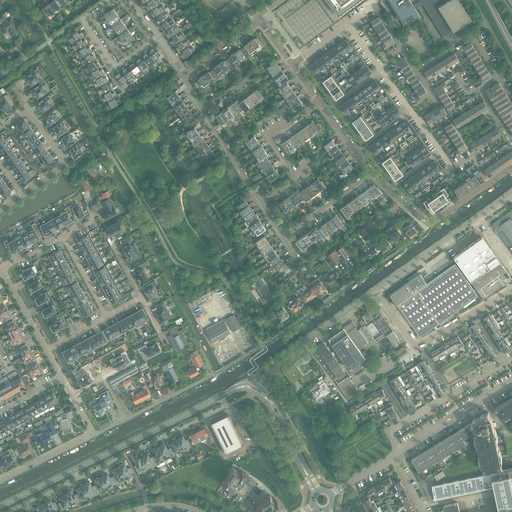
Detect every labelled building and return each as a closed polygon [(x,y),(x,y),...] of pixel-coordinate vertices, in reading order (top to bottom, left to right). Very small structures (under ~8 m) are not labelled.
[(51,0),(52,1),(51,2),(52,2),(49,4),(48,4),(54,12),(57,10),(58,12),(61,9),(62,10),(62,9),(60,7),(56,1),(55,0),(51,0)] [(150,9),(159,2),(160,2),(159,0),(147,0),(145,2),(147,6),(146,7),(148,10),(150,9)] [(397,19),(398,19),(399,19),(405,28),(421,18),(415,9),(417,7),(421,5),(422,4),(423,4),(444,38),(450,34),(452,37),(454,40),(473,28),(469,22),(471,20),(458,0),(326,0),(338,16),(358,0),(387,0),(397,15),(397,16),(396,16),(396,17),(397,19)] [(45,6),(45,7),(42,9),(40,10),(43,14),(45,13),(47,17),(51,14),(52,16),(55,14),(54,12),(48,4),(49,4),(47,2),(45,4),(46,6),(45,6)] [(150,9),(152,13),(151,14),(153,17),(155,16),(164,9),(165,8),(163,5),(162,6),(159,2),(150,9)] [(113,9),(108,12),(116,22),(120,19),(116,14),(121,8),(118,5),(113,9)] [(157,20),(156,21),(158,24),(160,23),(159,23),(169,16),(170,15),(168,12),(167,12),(164,9),(155,16),(157,20)] [(104,15),(99,19),(101,22),(107,20),(111,25),(111,26),(116,22),(108,12),(104,15)] [(127,14),(120,19),(116,22),(123,32),(128,29),(124,24),(129,16),(127,14)] [(165,30),(164,30),(174,23),(175,22),(173,19),(172,19),(169,16),(159,23),(160,23),(162,26),(161,27),(163,31),(165,30)] [(16,33),(19,31),(18,30),(18,29),(17,28),(17,27),(16,27),(15,25),(14,26),(13,24),(15,23),(11,17),(7,20),(1,24),(4,29),(3,31),(5,33),(6,34),(9,35),(11,34),(12,36),(15,34),(16,33)] [(371,22),(373,26),(381,21),(379,17),(371,22)] [(381,21),(373,26),(376,31),(384,26),(381,21)] [(111,25),(104,30),(106,33),(115,30),(119,36),(123,32),(116,22),(111,26),(111,25)] [(165,30),(167,33),(166,34),(168,38),(170,37),(169,37),(179,29),(179,30),(180,29),(178,26),(177,26),(174,23),(164,30),(165,30)] [(134,24),(128,29),(123,32),(131,43),(131,42),(135,39),(131,34),(136,27),(134,24)] [(384,26),(376,31),(379,35),(387,30),(384,26)] [(67,34),(69,39),(68,39),(70,43),(71,42),(82,36),(83,36),(81,32),(80,33),(77,29),(67,34)] [(179,29),(169,37),(170,37),(172,40),(171,41),(173,45),(175,44),(174,43),(184,36),(185,36),(183,33),(182,33),(179,30),(179,29)] [(387,30),(379,35),(382,39),(389,34),(387,30)] [(119,36),(112,41),(114,43),(122,41),(126,46),(131,43),(123,32),(119,36)] [(479,35),(478,36),(481,41),(487,38),(486,36),(483,32),(479,35)] [(389,34),(382,39),(384,43),(392,38),(389,34)] [(73,46),(75,50),(75,49),(86,43),(86,44),(87,43),(85,39),(84,40),(82,36),(71,42),(73,46)] [(175,44),(177,47),(176,48),(178,51),(180,50),(179,50),(189,43),(190,43),(188,39),(187,40),(184,36),(174,43),(175,44)] [(255,49),(256,52),(264,46),(259,39),(258,39),(259,39),(257,41),(257,40),(256,41),(254,38),(249,42),(255,49)] [(395,43),(392,38),(384,43),(382,45),(385,50),(395,43)] [(345,40),(340,43),(346,51),(350,48),(345,40)] [(244,46),(246,48),(245,48),(246,49),(244,50),(243,50),(249,57),(254,54),(253,53),(252,51),(255,49),(249,42),(244,46)] [(78,53),(77,54),(79,57),(80,57),(79,57),(90,51),(92,50),(89,47),(88,47),(86,44),(86,43),(75,49),(75,50),(78,53)] [(189,43),(179,50),(180,50),(182,54),(181,55),(183,58),(195,50),(193,46),(192,47),(189,43)] [(340,43),(336,47),(342,55),(346,51),(340,43)] [(462,48),(465,52),(473,47),(470,43),(462,48)] [(153,49),(150,51),(151,53),(151,52),(158,62),(159,63),(162,61),(163,62),(167,59),(158,47),(154,50),(153,49)] [(336,47),(331,50),(337,58),(342,55),(336,47)] [(465,52),(468,56),(476,51),(473,47),(465,52)] [(243,50),(241,52),(239,49),(234,53),(241,63),(249,57),(243,50)] [(331,50),(327,53),(333,61),(337,58),(331,50)] [(90,51),(79,57),(80,57),(82,61),(81,61),(83,65),(84,64),(94,58),(94,59),(96,58),(94,54),(92,55),(90,51)] [(468,56),(471,61),(478,56),(476,51),(468,56)] [(151,67),(152,68),(155,66),(155,65),(158,62),(151,52),(151,53),(147,55),(146,54),(143,56),(144,58),(144,57),(151,67)] [(228,61),(234,69),(241,63),(234,53),(229,57),(230,59),(230,60),(228,61)] [(327,53),(323,56),(329,64),(333,61),(327,53)] [(454,53),(450,56),(454,63),(459,60),(454,53)] [(323,56),(318,60),(324,68),(329,64),(323,56)] [(450,56),(446,59),(450,66),(454,63),(450,56)] [(478,56),(471,61),(473,65),(481,60),(478,56)] [(144,72),(145,73),(148,71),(148,70),(151,67),(144,57),(144,58),(141,60),(140,59),(136,61),(137,63),(137,62),(144,72)] [(399,66),(406,61),(403,57),(393,63),(396,68),(399,66)] [(88,72),(98,66),(100,65),(98,62),(96,62),(94,59),(94,58),(84,64),(86,68),(85,69),(87,72),(88,72)] [(446,59),(441,61),(446,69),(450,66),(446,59)] [(318,60),(314,63),(320,71),(324,68),(318,60)] [(473,65),(476,69),(484,65),(481,60),(473,65)] [(226,74),(229,72),(234,69),(228,61),(228,62),(226,63),(224,61),(219,64),(224,72),(226,74)] [(399,66),(402,70),(409,65),(406,61),(399,66)] [(441,61),(437,64),(441,71),(446,69),(441,61)] [(138,77),(137,77),(138,78),(141,76),(141,75),(144,72),(137,62),(137,63),(134,65),(133,64),(129,66),(130,68),(131,67),(138,77)] [(275,62),(267,68),(269,70),(268,71),(269,74),(271,73),(270,73),(279,66),(275,62)] [(314,63),(309,66),(315,74),(320,71),(314,63)] [(213,68),(215,71),(213,72),(218,80),(223,76),(221,74),(224,72),(219,64),(213,68)] [(437,64),(432,67),(437,74),(441,71),(437,64)] [(365,65),(361,69),(367,77),(371,73),(365,65)] [(409,65),(402,70),(405,74),(412,70),(409,65)] [(476,69),(479,74),(487,69),(484,65),(476,69)] [(98,66),(88,72),(90,76),(89,76),(91,80),(92,79),(102,73),(103,73),(104,73),(102,69),(101,70),(98,66)] [(279,66),(270,73),(271,73),(274,77),(282,71),(279,66)] [(137,77),(138,77),(131,67),(130,68),(127,70),(126,69),(122,71),(123,73),(124,72),(131,82),(131,83),(134,81),(134,80),(137,77)] [(432,67),(428,70),(433,77),(437,74),(432,67)] [(361,69),(356,72),(362,80),(367,77),(361,69)] [(479,74),(481,78),(489,73),(487,69),(479,74)] [(412,70),(405,74),(407,78),(414,74),(412,70)] [(428,70),(424,72),(428,79),(433,77),(428,70)] [(43,78),(39,72),(37,74),(35,71),(25,78),(31,86),(33,84),(34,85),(38,82),(38,81),(43,78)] [(274,77),(275,80),(274,80),(276,83),(277,82),(286,76),(282,71),(274,77)] [(131,82),(124,72),(123,73),(120,75),(119,74),(116,76),(124,88),(128,86),(127,85),(131,82)] [(212,81),(213,83),(218,80),(213,72),(213,73),(211,74),(210,74),(209,72),(203,76),(209,83),(212,81)] [(356,72),(352,75),(358,83),(362,80),(356,72)] [(94,83),(93,83),(95,87),(96,87),(107,81),(108,80),(106,76),(105,77),(103,73),(102,73),(92,79),(94,83)] [(481,78),(479,79),(482,84),(492,78),(489,73),(481,78)] [(414,74),(407,78),(410,83),(417,78),(414,74)] [(352,75),(347,79),(353,87),(358,83),(352,75)] [(203,76),(198,79),(200,82),(198,84),(198,83),(197,84),(203,91),(208,87),(206,85),(209,83),(203,76)] [(289,81),(289,80),(286,76),(277,82),(281,87),(287,82),(289,81)] [(330,76),(322,82),(325,87),(334,80),(330,76)] [(410,83),(413,87),(420,82),(418,78),(417,78),(410,83)] [(337,85),(334,80),(325,87),(329,91),(337,85)] [(96,87),(98,90),(98,91),(100,94),(111,88),(112,87),(110,84),(109,85),(107,81),(96,87)] [(374,81),(370,84),(376,92),(380,89),(374,81)] [(282,93),(290,87),(287,82),(281,87),(278,88),(280,91),(279,92),(281,94),(282,93)] [(413,87),(415,92),(423,87),(420,82),(413,87)] [(434,88),(437,93),(444,89),(447,87),(444,82),(434,88)] [(40,97),(41,97),(45,94),(44,94),(49,90),(45,85),(43,86),(41,83),(32,90),(37,99),(40,97)] [(490,88),(485,91),(504,122),(505,121),(511,117),(509,113),(511,110),(511,103),(499,83),(494,86),(494,87),(491,89),(490,88)] [(370,84),(366,87),(372,95),(376,92),(370,84)] [(337,85),(329,91),(332,95),(340,89),(337,85)] [(282,93),(283,95),(282,96),(284,99),(285,98),(294,92),(290,87),(282,93)] [(366,87),(361,90),(367,98),(372,95),(366,87)] [(423,87),(415,92),(418,96),(426,91),(423,87)] [(111,88),(100,94),(103,98),(102,98),(104,102),(105,101),(104,101),(115,95),(115,96),(116,95),(114,91),(113,92),(111,88)] [(258,89),(253,92),(259,101),(264,97),(258,89)] [(340,89),(332,95),(335,100),(344,94),(340,89)] [(446,93),(444,89),(437,93),(439,97),(446,93)] [(361,90),(357,94),(363,102),(367,98),(361,90)] [(169,100),(168,100),(169,103),(171,102),(179,96),(175,91),(167,97),(169,100)] [(418,96),(416,97),(419,102),(429,95),(426,91),(418,96)] [(253,92),(248,96),(254,104),(259,101),(253,92)] [(294,92),(285,98),(288,102),(297,96),(294,92)] [(449,97),(446,93),(439,97),(442,102),(449,97)] [(6,94),(3,97),(5,99),(0,102),(0,103),(3,107),(2,108),(4,111),(5,110),(5,111),(11,107),(14,105),(9,99),(6,94)] [(357,94),(352,97),(358,105),(363,102),(357,94)] [(115,95),(104,101),(105,101),(107,105),(106,106),(108,109),(121,102),(119,99),(117,99),(115,96),(115,95)] [(179,96),(171,102),(174,107),(182,101),(179,96)] [(248,96),(243,99),(250,108),(250,107),(254,104),(248,96)] [(290,105),(289,106),(291,108),(300,101),(297,96),(288,102),(290,105)] [(36,104),(42,113),(45,111),(49,108),(54,104),(50,99),(48,100),(46,97),(36,104)] [(352,97),(348,100),(354,108),(358,105),(352,97)] [(452,101),(449,97),(442,102),(445,106),(452,101)] [(239,103),(243,109),(244,110),(245,111),(247,109),(248,110),(251,109),(250,107),(250,108),(243,99),(239,102),(239,103)] [(237,100),(232,104),(238,112),(239,113),(244,110),(243,109),(239,103),(239,102),(237,100)] [(348,100),(344,103),(349,111),(354,108),(348,100)] [(182,101),(174,107),(177,111),(186,105),(182,101)] [(452,101),(445,106),(447,110),(455,106),(452,101)] [(483,101),(479,104),(483,111),(488,108),(483,101)] [(344,103),(339,107),(345,115),(349,111),(344,103)] [(232,104),(228,107),(234,115),(238,112),(232,104)] [(479,104),(475,107),(479,114),(483,111),(479,104)] [(186,105),(177,111),(181,116),(189,110),(186,105)] [(395,106),(391,109),(396,117),(401,114),(395,106)] [(442,106),(437,109),(442,116),(446,113),(442,106)] [(228,107),(223,110),(229,119),(230,120),(235,117),(234,115),(228,107)] [(475,107),(470,110),(475,117),(479,114),(475,107)] [(391,109),(386,112),(392,120),(396,117),(391,109)] [(437,109),(433,111),(437,118),(442,116),(437,109)] [(189,110),(181,116),(182,118),(181,119),(183,122),(184,121),(193,115),(189,110)] [(223,110),(218,114),(215,116),(221,124),(229,119),(223,110)] [(470,110),(466,112),(470,119),(475,117),(470,110)] [(54,114),(52,111),(45,116),(47,119),(46,120),(50,125),(53,123),(53,124),(57,121),(57,120),(60,118),(56,113),(54,114)] [(433,111),(428,114),(433,121),(437,118),(433,111)] [(386,112),(382,116),(388,124),(392,120),(386,112)] [(466,112),(461,115),(466,122),(470,119),(466,112)] [(428,114),(424,117),(428,124),(433,121),(428,114)] [(186,123),(185,124),(187,127),(196,120),(193,115),(184,121),(186,123)] [(461,115),(457,118),(462,125),(466,122),(461,115)] [(382,116),(377,119),(383,127),(388,124),(382,116)] [(360,117),(352,123),(355,127),(363,121),(360,117)] [(457,118),(453,121),(457,128),(462,125),(457,118)] [(18,122),(19,123),(16,125),(20,129),(22,132),(29,127),(27,124),(28,124),(24,119),(22,120),(21,120),(21,119),(18,122)] [(321,128),(320,124),(319,125),(319,123),(317,123),(315,125),(312,121),(308,125),(314,133),(319,130),(318,130),(321,128)] [(367,125),(363,121),(355,127),(359,131),(367,125)] [(404,121),(400,124),(406,132),(410,129),(404,121)] [(56,130),(54,131),(58,137),(61,135),(61,136),(65,133),(65,132),(68,130),(64,124),(62,125),(60,123),(54,127),(56,130)] [(451,123),(444,128),(447,132),(454,127),(451,123)] [(400,124),(395,128),(401,136),(406,132),(400,124)] [(308,125),(303,128),(309,137),(314,133),(308,125)] [(370,130),(367,125),(359,131),(362,136),(370,130)] [(194,127),(185,134),(188,139),(198,132),(194,127)] [(447,132),(450,136),(457,132),(454,127),(447,132)] [(30,128),(23,133),(22,135),(25,139),(27,138),(34,133),(30,128)] [(303,128),(298,132),(304,140),(309,137),(303,128)] [(395,128),(391,131),(397,139),(401,136),(395,128)] [(496,128),(492,131),(497,138),(501,135),(496,128)] [(373,134),(370,130),(362,136),(365,140),(373,134)] [(391,131),(387,134),(393,142),(397,139),(391,131)] [(492,131),(488,133),(492,140),(497,138),(492,131)] [(198,132),(188,139),(192,144),(201,137),(198,132)] [(298,132),(294,135),(300,144),(304,140),(298,132)] [(450,136),(452,141),(460,136),(457,132),(450,136)] [(37,138),(34,133),(27,138),(25,139),(29,144),(30,143),(37,138)] [(488,133),(483,136),(488,143),(492,140),(488,133)] [(64,142),(62,143),(66,148),(69,146),(69,147),(74,144),(73,143),(76,141),(72,136),(70,137),(68,134),(62,139),(64,142)] [(387,134),(382,137),(388,145),(393,142),(387,134)] [(254,135),(245,141),(249,146),(257,140),(254,135)] [(294,135),(289,138),(295,147),(300,144),(294,135)] [(452,141),(455,145),(462,141),(460,136),(452,141)] [(483,136),(479,139),(483,146),(488,143),(483,136)] [(196,147),(205,141),(201,137),(192,144),(195,148),(196,147)] [(382,137),(378,141),(384,149),(388,145),(382,137)] [(40,142),(37,138),(30,143),(29,144),(32,149),(33,148),(33,147),(40,142)] [(289,138),(284,142),(282,144),(285,149),(288,147),(291,152),(296,148),(295,147),(289,138)] [(0,148),(1,150),(8,145),(9,143),(6,139),(5,140),(0,143),(0,148)] [(328,142),(324,146),(327,150),(336,144),(332,139),(328,142)] [(479,139),(475,142),(479,149),(483,146),(479,139)] [(257,140),(249,146),(252,151),(261,145),(257,140)] [(205,141),(196,147),(200,152),(208,146),(205,141)] [(378,141),(373,144),(379,152),(384,149),(378,141)] [(462,141),(455,145),(458,149),(465,145),(462,141)] [(33,148),(37,152),(44,147),(40,142),(33,147),(33,148)] [(475,142),(470,144),(475,151),(479,149),(475,142)] [(1,150),(4,154),(11,149),(13,148),(9,143),(8,145),(1,150)] [(336,144),(327,150),(331,155),(339,149),(336,144)] [(373,144),(369,147),(375,155),(379,152),(373,144)] [(261,145),(252,151),(256,155),(264,149),(261,145)] [(468,149),(465,145),(458,149),(455,151),(457,156),(468,149)] [(77,146),(70,150),(72,153),(70,154),(74,160),(77,158),(78,158),(82,155),(81,155),(84,153),(80,147),(78,148),(77,146)] [(208,146),(200,152),(203,157),(212,151),(208,146)] [(425,146),(420,150),(426,158),(431,154),(425,146)] [(37,152),(40,157),(47,152),(44,147),(37,152)] [(4,154),(7,159),(14,154),(11,149),(4,154)] [(264,149),(256,155),(259,160),(267,154),(264,149)] [(339,149),(331,155),(334,160),(342,154),(339,149)] [(420,150),(416,153),(422,161),(426,158),(420,150)] [(203,157),(202,157),(206,162),(215,155),(212,151),(203,157)] [(40,157),(43,161),(50,156),(47,152),(40,157)] [(416,153),(411,156),(417,164),(422,161),(416,153)] [(7,159),(11,164),(18,158),(14,154),(7,159)] [(269,160),(266,157),(270,155),(268,154),(267,154),(259,160),(255,163),(259,168),(260,167),(269,160)] [(334,160),(333,160),(336,165),(337,165),(337,164),(346,158),(342,154),(334,160)] [(54,161),(50,156),(43,161),(47,166),(54,161)] [(411,156),(407,160),(413,167),(417,164),(411,156)] [(505,156),(501,159),(505,166),(510,163),(505,156)] [(11,164),(14,168),(21,163),(23,162),(20,157),(18,158),(11,164)] [(390,157),(382,163),(385,167),(393,161),(390,157)] [(346,158),(337,164),(337,165),(341,169),(349,163),(346,158)] [(501,159),(496,162),(501,169),(505,166),(501,159)] [(262,169),(261,170),(262,172),(264,171),(272,165),(269,160),(260,167),(262,169)] [(396,166),(393,161),(385,167),(389,172),(396,166)] [(14,168),(17,173),(24,168),(25,168),(26,167),(23,162),(21,163),(14,168)] [(434,162),(430,165),(436,173),(440,170),(434,162)] [(496,162),(492,165),(497,172),(501,169),(496,162)] [(341,169),(340,170),(343,175),(348,171),(352,169),(353,168),(349,163),(341,169)] [(101,170),(102,169),(102,168),(102,167),(101,166),(101,165),(100,165),(100,164),(99,164),(98,164),(97,164),(96,164),(95,164),(95,165),(94,165),(94,166),(94,167),(93,167),(93,168),(93,169),(94,170),(94,171),(95,171),(95,172),(96,172),(97,172),(98,172),(99,172),(100,172),(100,171),(101,171),(101,170)] [(272,165),(264,171),(267,176),(275,170),(272,165)] [(430,165),(425,168),(431,176),(436,173),(430,165)] [(492,165),(488,168),(493,175),(497,172),(492,165)] [(400,170),(396,166),(389,172),(392,176),(400,170)] [(95,180),(99,177),(91,167),(87,171),(95,180)] [(28,172),(25,168),(24,168),(17,173),(20,178),(28,172)] [(425,168),(421,171),(427,179),(431,176),(425,168)] [(488,168),(484,171),(488,177),(493,175),(488,168)] [(267,176),(269,178),(267,179),(269,182),(279,175),(275,170),(267,176)] [(403,175),(400,170),(392,176),(395,181),(403,175)] [(24,182),(31,177),(33,176),(29,171),(28,172),(20,178),(24,182)] [(418,173),(416,175),(422,183),(427,179),(421,171),(418,173)] [(479,173),(475,176),(480,183),(484,180),(479,173)] [(416,175),(412,178),(418,186),(422,183),(416,175)] [(475,176),(471,179),(476,186),(480,183),(475,176)] [(412,178),(408,181),(414,189),(418,186),(412,178)] [(80,182),(84,191),(89,188),(87,184),(89,183),(88,179),(85,180),(80,182)] [(318,179),(313,182),(320,191),(324,187),(325,188),(327,187),(322,180),(321,180),(320,181),(318,179)] [(471,179),(466,182),(472,189),(476,186),(471,179)] [(408,181),(403,184),(409,192),(414,189),(408,181)] [(313,182),(309,186),(316,195),(321,192),(320,191),(313,182)] [(466,182),(462,184),(467,192),(472,189),(466,182)] [(371,186),(366,189),(372,198),(374,196),(375,198),(382,192),(377,188),(377,186),(376,187),(374,184),(371,186)] [(462,184),(458,187),(463,195),(467,192),(462,184)] [(309,186),(304,189),(311,199),(316,195),(309,186)] [(11,192),(8,187),(0,192),(4,197),(5,196),(7,198),(10,195),(9,193),(11,192)] [(458,187),(454,190),(459,198),(463,195),(458,187)] [(442,192),(437,196),(443,204),(448,200),(446,197),(448,195),(444,188),(441,190),(442,192)] [(98,197),(100,200),(104,198),(112,194),(109,189),(102,193),(103,196),(101,197),(100,196),(98,197)] [(304,198),(304,199),(306,202),(311,199),(304,189),(300,192),(299,192),(304,198)] [(366,189),(361,193),(368,201),(372,198),(366,189)] [(298,190),(293,193),(299,202),(304,199),(304,198),(299,192),(300,192),(298,190)] [(293,193),(288,197),(295,206),(300,203),(299,202),(293,193)] [(361,193),(357,196),(363,205),(368,201),(361,193)] [(357,196),(352,200),(358,208),(363,205),(357,196)] [(437,196),(432,199),(438,208),(443,204),(437,196)] [(284,200),(290,209),(290,210),(295,206),(288,197),(284,200)] [(238,201),(240,204),(236,206),(240,211),(248,205),(243,198),(238,201)] [(101,212),(106,220),(118,214),(114,205),(113,206),(109,199),(102,202),(106,210),(101,212)] [(426,201),(424,203),(428,209),(431,207),(433,211),(438,208),(432,199),(428,203),(426,201)] [(284,200),(279,204),(285,212),(290,209),(284,200)] [(352,200),(347,203),(354,212),(358,208),(352,200)] [(347,203),(343,207),(349,215),(354,212),(347,203)] [(84,214),(83,212),(81,207),(80,207),(79,204),(73,208),(73,207),(71,205),(68,207),(71,212),(74,211),(78,218),(79,217),(79,218),(83,215),(84,214)] [(248,205),(240,211),(239,212),(242,217),(243,216),(252,210),(248,205)] [(65,210),(59,214),(59,215),(60,215),(65,225),(68,223),(69,223),(72,221),(68,214),(71,212),(68,207),(65,209),(65,210)] [(340,209),(347,219),(350,216),(349,215),(343,207),(340,209)] [(252,210),(243,216),(242,217),(246,221),(247,220),(255,214),(252,210)] [(511,212),(511,211),(492,225),(511,252),(511,212)] [(255,214),(247,220),(246,221),(249,226),(250,225),(259,219),(255,214)] [(60,215),(59,215),(40,225),(47,222),(53,218),(60,215)] [(60,215),(53,218),(59,228),(59,229),(59,228),(61,227),(62,227),(65,225),(60,215)] [(336,215),(332,218),(338,227),(339,228),(343,224),(336,215)] [(53,218),(47,222),(52,232),(53,231),(55,230),(56,230),(58,228),(59,229),(59,228),(53,218)] [(332,218),(327,222),(333,230),(338,227),(332,218)] [(259,219),(250,225),(254,230),(262,224),(259,219)] [(52,232),(47,222),(40,225),(39,223),(36,224),(39,230),(42,229),(46,235),(48,234),(49,234),(49,233),(52,232)] [(122,234),(120,231),(123,229),(121,226),(121,225),(119,222),(118,222),(107,228),(108,230),(104,232),(106,237),(111,235),(111,236),(112,235),(113,234),(114,234),(116,237),(122,234)] [(327,222),(322,225),(328,234),(333,230),(327,222)] [(28,232),(27,232),(28,233),(33,242),(36,241),(37,240),(39,239),(36,232),(39,230),(36,224),(35,223),(32,225),(34,229),(28,232)] [(262,224),(254,230),(257,235),(266,228),(262,224)] [(318,229),(317,229),(322,235),(324,238),(329,235),(328,234),(322,225),(318,229)] [(376,244),(380,249),(383,253),(392,247),(389,242),(392,240),(401,234),(394,225),(385,231),(388,235),(376,244)] [(409,226),(404,230),(410,238),(418,233),(412,225),(410,227),(409,226)] [(322,235),(317,229),(318,229),(316,226),(311,230),(317,238),(322,235)] [(311,230),(306,233),(312,242),(317,238),(311,230)] [(27,231),(20,235),(21,236),(26,246),(27,246),(29,245),(30,244),(33,242),(28,233),(27,232),(28,232),(27,231)] [(306,233),(302,237),(308,245),(312,242),(306,233)] [(92,239),(89,234),(87,235),(78,240),(80,245),(89,240),(92,239)] [(20,235),(14,238),(14,240),(15,240),(20,249),(23,248),(24,247),(26,246),(27,246),(26,246),(21,236),(20,235)] [(264,236),(255,242),(259,247),(267,241),(264,236)] [(123,248),(129,261),(137,257),(136,254),(139,253),(136,249),(134,250),(130,244),(128,242),(132,240),(130,237),(124,240),(126,243),(127,246),(123,248)] [(302,237),(297,240),(304,250),(309,246),(308,245),(302,237)] [(461,252),(453,258),(470,281),(499,261),(485,242),(485,241),(482,237),(460,252),(461,252)] [(94,243),(92,239),(89,240),(80,245),(83,250),(92,245),(94,243)] [(20,249),(15,240),(8,243),(7,240),(3,242),(6,248),(10,246),(13,253),(16,251),(16,252),(17,251),(20,249)] [(367,245),(369,246),(363,250),(369,259),(378,253),(377,251),(380,249),(376,244),(374,240),(367,245)] [(267,241),(259,247),(258,248),(261,252),(262,252),(271,245),(267,241)] [(97,248),(94,243),(92,245),(83,250),(85,254),(95,249),(97,248)] [(271,245),(262,252),(261,252),(264,257),(266,256),(274,250),(271,245)] [(334,250),(327,256),(334,266),(339,263),(346,272),(349,270),(350,270),(351,269),(355,266),(348,256),(349,256),(342,246),(335,251),(334,250)] [(100,253),(97,248),(95,249),(85,254),(88,259),(97,254),(100,253)] [(62,255),(59,250),(50,255),(48,256),(51,261),(53,260),(62,255)] [(50,255),(59,250),(62,255),(65,259),(67,264),(70,269),(72,274),(75,279),(66,284),(65,284),(66,284),(75,279),(59,250),(50,255)] [(274,250),(266,256),(264,257),(268,262),(269,261),(277,255),(274,250)] [(102,258),(100,253),(97,254),(88,259),(91,264),(100,259),(102,258)] [(65,259),(62,255),(53,260),(51,261),(53,266),(55,265),(65,259)] [(277,255),(269,261),(271,263),(270,264),(271,266),(272,266),(281,259),(277,255)] [(105,263),(102,258),(100,259),(91,264),(93,269),(102,264),(105,263)] [(67,264),(65,259),(55,265),(53,266),(56,271),(58,269),(67,264)] [(281,259),(272,266),(271,266),(275,271),(284,264),(281,259)] [(135,267),(137,271),(135,272),(137,275),(136,275),(138,280),(139,279),(141,282),(148,278),(143,268),(146,266),(144,263),(135,267)] [(500,263),(472,283),(483,299),(511,279),(500,263)] [(70,269),(67,264),(58,269),(56,271),(58,270),(60,274),(58,275),(60,274),(70,269)] [(427,284),(397,305),(397,306),(397,305),(411,324),(420,337),(438,323),(441,326),(454,316),(452,314),(477,295),(455,264),(427,284)] [(109,270),(106,265),(104,267),(95,272),(97,277),(107,272),(109,270)] [(25,279),(32,276),(32,275),(25,279),(24,278),(22,274),(22,273),(24,271),(29,268),(29,269),(32,267),(35,273),(32,267),(29,268),(24,271),(21,273),(22,274),(24,279),(24,278),(25,279)] [(35,273),(32,267),(29,269),(29,268),(24,271),(22,273),(22,274),(24,278),(25,279),(32,275),(32,276),(34,278),(39,275),(42,274),(40,271),(35,273)] [(72,274),(70,269),(60,274),(58,275),(61,280),(63,279),(72,274)] [(111,275),(109,270),(107,272),(97,277),(100,281),(109,276),(111,275)] [(327,273),(323,276),(325,278),(328,282),(328,283),(328,284),(329,283),(330,285),(334,282),(339,278),(335,271),(329,276),(327,273)] [(288,277),(288,278),(289,280),(293,278),(295,281),(298,279),(294,273),(292,274),(288,277)] [(75,279),(72,274),(63,279),(61,280),(64,285),(65,284),(66,284),(75,279)] [(427,284),(420,274),(390,295),(397,305),(427,284)] [(31,291),(31,290),(32,292),(34,290),(35,291),(40,288),(39,287),(42,286),(39,280),(41,279),(39,275),(34,278),(35,281),(28,285),(29,286),(29,287),(31,291)] [(114,280),(111,275),(109,276),(100,281),(102,286),(112,281),(114,280)] [(263,298),(260,301),(261,302),(260,303),(247,285),(245,287),(257,305),(253,307),(255,309),(267,301),(268,303),(275,299),(260,277),(254,281),(255,281),(266,298),(264,300),(263,298)] [(322,291),(325,289),(325,288),(318,279),(312,283),(319,293),(320,293),(321,293),(322,292),(322,291),(323,291),(322,291)] [(35,281),(28,285),(29,286),(28,286),(31,291),(32,292),(34,290),(34,291),(40,288),(40,287),(42,286),(39,280),(42,286),(39,287),(40,288),(35,291),(34,290),(32,292),(31,290),(31,291),(29,287),(29,286),(28,285),(35,281)] [(117,285),(114,280),(112,281),(102,286),(105,291),(114,286),(117,285)] [(79,286),(77,281),(67,287),(65,288),(68,293),(70,291),(79,286)] [(154,286),(152,282),(145,287),(146,290),(144,291),(146,294),(147,294),(151,301),(154,299),(154,298),(159,296),(153,286),(154,286)] [(119,289),(117,285),(114,286),(105,291),(108,296),(117,291),(119,289)] [(305,285),(303,286),(311,298),(313,297),(314,297),(316,296),(316,295),(316,294),(312,287),(309,289),(307,287),(307,288),(305,285)] [(82,291),(79,286),(70,291),(68,293),(70,292),(72,296),(82,291)] [(302,287),(298,290),(301,294),(306,302),(306,301),(307,301),(308,300),(309,299),(311,298),(303,286),(302,287)] [(122,294),(119,289),(117,291),(108,296),(110,301),(120,296),(122,294)] [(84,296),(82,291),(72,296),(75,301),(73,302),(75,301),(84,296)] [(51,297),(48,292),(46,293),(45,293),(42,294),(38,296),(38,297),(35,298),(36,299),(38,304),(38,303),(39,304),(46,301),(48,304),(53,301),(51,297)] [(39,305),(46,301),(39,304),(38,303),(38,304),(36,299),(35,298),(38,297),(38,296),(42,294),(45,293),(46,293),(46,292),(42,294),(37,296),(38,297),(35,298),(36,299),(35,299),(38,304),(39,305)] [(87,301),(84,296),(75,301),(73,302),(75,307),(78,306),(87,301)] [(293,302),(298,308),(299,308),(301,307),(301,306),(303,305),(298,298),(296,299),(295,298),(292,300),(293,302)] [(292,300),(289,302),(290,304),(287,305),(292,312),(295,311),(296,311),(297,311),(297,310),(297,309),(298,308),(293,302),(292,300),(292,301),(292,300)] [(45,316),(46,317),(48,316),(53,313),(56,311),(52,306),(53,305),(55,304),(53,301),(48,304),(49,307),(42,311),(43,312),(42,312),(45,316)] [(90,305),(87,301),(78,306),(75,307),(76,307),(78,306),(80,310),(78,311),(78,312),(80,311),(90,305)] [(169,314),(163,302),(157,306),(159,310),(153,313),(160,326),(170,321),(167,315),(169,314)] [(49,307),(42,311),(43,312),(42,312),(45,316),(46,317),(48,316),(54,313),(53,313),(56,311),(53,305),(52,306),(56,311),(53,313),(48,316),(46,317),(45,316),(42,312),(43,312),(42,311),(49,307)] [(92,310),(90,305),(80,311),(78,312),(81,317),(83,315),(92,310)] [(366,311),(361,315),(361,317),(363,319),(364,320),(366,323),(372,319),(370,316),(371,316),(370,315),(376,311),(376,312),(378,310),(375,306),(366,312),(366,311)] [(143,308),(129,315),(130,316),(132,315),(132,314),(136,312),(139,311),(140,310),(142,309),(148,318),(143,309),(143,308)] [(285,318),(288,316),(282,308),(275,313),(273,314),(276,319),(278,317),(281,321),(284,319),(285,318)] [(10,313),(8,309),(7,310),(0,313),(0,319),(1,320),(2,323),(11,318),(10,315),(9,313),(10,313)] [(148,318),(142,309),(140,310),(139,311),(136,312),(141,322),(142,324),(149,320),(148,318)] [(372,319),(383,335),(382,334),(375,340),(377,342),(384,336),(384,337),(393,331),(381,315),(378,310),(376,312),(376,311),(370,315),(371,316),(370,316),(372,319)] [(141,322),(136,312),(132,314),(132,315),(130,316),(129,315),(129,316),(134,325),(136,328),(142,324),(141,322)] [(234,314),(224,319),(226,323),(228,322),(233,332),(241,328),(234,314)] [(492,314),(483,320),(486,324),(495,319),(492,314)] [(129,316),(129,315),(129,316),(127,317),(126,317),(126,318),(123,319),(128,329),(134,326),(135,328),(136,328),(134,325),(129,316)] [(128,329),(123,319),(120,321),(119,321),(119,322),(117,323),(116,322),(117,323),(122,332),(123,334),(122,332),(128,329)] [(495,319),(486,324),(488,329),(497,323),(495,319)] [(54,332),(64,326),(60,320),(58,321),(57,321),(53,323),(53,324),(50,325),(51,327),(50,327),(53,331),(54,332)] [(53,331),(50,327),(51,327),(50,325),(53,324),(53,323),(57,321),(58,321),(60,320),(58,321),(57,321),(53,323),(52,324),(53,324),(50,325),(51,327),(50,327),(53,331),(54,332),(53,331)] [(223,320),(205,329),(213,343),(230,333),(223,320)] [(5,328),(8,334),(17,328),(18,328),(16,325),(15,325),(14,323),(13,321),(7,324),(8,326),(8,327),(5,328)] [(352,321),(343,328),(361,353),(377,342),(375,340),(361,321),(359,322),(360,324),(359,324),(361,327),(360,328),(368,341),(366,342),(355,327),(356,326),(352,321)] [(117,323),(116,322),(116,323),(114,324),(113,324),(113,325),(110,326),(115,336),(116,337),(123,334),(122,332),(117,323)] [(114,324),(116,323),(103,330),(108,340),(109,339),(103,330),(106,329),(106,328),(107,328),(110,326),(113,325),(113,324),(114,324)] [(497,323),(488,329),(491,334),(499,329),(500,328),(497,323)] [(475,324),(468,329),(470,334),(478,329),(475,324)] [(5,328),(8,327),(8,326),(5,328),(14,344),(17,342),(14,344),(11,339),(8,334),(5,328)] [(115,336),(110,326),(107,328),(106,328),(106,329),(103,330),(109,339),(115,336),(116,338),(116,337),(115,336)] [(20,331),(18,328),(17,328),(8,334),(11,339),(20,333),(19,331),(20,331)] [(177,328),(171,331),(175,339),(181,336),(177,328)] [(339,355),(343,360),(347,365),(347,366),(347,365),(349,369),(348,370),(352,374),(369,364),(361,353),(343,328),(343,329),(328,339),(332,344),(336,349),(335,349),(336,350),(339,355)] [(478,329),(470,334),(473,338),(481,334),(478,329)] [(499,329),(491,334),(494,338),(501,334),(499,329)] [(102,331),(107,340),(102,330),(89,337),(89,338),(91,337),(92,336),(95,335),(98,333),(99,332),(102,331)] [(107,340),(102,331),(99,332),(98,333),(95,335),(100,344),(101,346),(108,342),(107,340)] [(384,337),(379,341),(387,353),(398,347),(394,342),(399,339),(398,339),(393,331),(384,337)] [(20,333),(11,339),(14,344),(17,342),(18,345),(24,341),(23,339),(22,336),(23,336),(21,333),(20,333)] [(179,348),(180,350),(186,347),(185,345),(189,343),(185,334),(181,336),(175,339),(171,341),(176,349),(179,348)] [(473,338),(471,339),(474,344),(475,344),(483,338),(481,334),(473,338)] [(501,334),(494,338),(497,343),(504,338),(501,334)] [(100,344),(95,335),(92,336),(91,337),(89,338),(89,337),(88,338),(89,338),(94,348),(95,350),(95,349),(94,347),(100,344),(101,346),(100,344)] [(453,339),(459,349),(464,346),(458,337),(453,339)] [(89,338),(88,338),(86,339),(85,340),(82,341),(87,351),(88,353),(95,350),(94,348),(89,338)] [(477,347),(476,347),(477,348),(486,343),(483,338),(475,344),(477,347)] [(504,338),(497,343),(500,348),(507,343),(509,342),(506,338),(504,339),(504,338)] [(453,339),(449,342),(454,352),(459,349),(453,339)] [(87,351),(88,353),(87,351),(82,341),(79,343),(78,343),(78,344),(76,345),(76,344),(76,345),(81,354),(87,351)] [(161,350),(157,342),(152,345),(148,348),(146,344),(138,349),(140,353),(142,351),(144,354),(146,353),(148,357),(153,354),(154,355),(161,351),(161,350)] [(323,342),(312,350),(313,350),(316,355),(320,360),(320,361),(324,366),(327,371),(328,371),(338,364),(338,363),(334,358),(335,358),(334,358),(331,353),(330,353),(327,348),(325,345),(324,343),(323,343),(323,342)] [(449,342),(444,345),(448,353),(450,354),(454,352),(449,342)] [(486,343),(477,348),(479,352),(481,351),(482,352),(489,348),(486,343)] [(507,343),(500,348),(502,352),(510,348),(507,343)] [(18,352),(21,357),(30,352),(31,351),(29,348),(29,349),(27,347),(27,346),(26,344),(20,347),(21,350),(18,352)] [(76,345),(76,344),(75,345),(76,345),(73,346),(72,346),(73,347),(69,348),(74,358),(76,360),(77,359),(76,357),(81,354),(76,345)] [(67,362),(68,361),(63,352),(65,351),(65,350),(66,350),(69,348),(73,347),(72,346),(73,346),(76,345),(75,345),(62,352),(67,362)] [(444,345),(439,348),(444,355),(448,353),(444,345)] [(403,347),(394,352),(397,357),(406,352),(403,347)] [(74,358),(69,348),(66,350),(65,350),(65,351),(63,352),(68,361),(69,364),(76,360),(74,358)] [(439,348),(435,351),(439,358),(440,360),(445,357),(444,355),(439,348)] [(489,348),(482,352),(484,357),(492,352),(489,348)] [(33,354),(31,351),(30,352),(21,357),(24,362),(26,365),(28,363),(34,359),(33,357),(32,355),(33,354)] [(435,351),(430,354),(434,361),(439,358),(435,351)] [(396,360),(391,352),(386,356),(390,363),(396,360)] [(495,357),(492,352),(484,357),(487,361),(495,357)] [(186,372),(188,376),(190,375),(191,377),(199,373),(198,371),(200,370),(198,367),(204,364),(200,356),(202,356),(200,353),(199,354),(191,358),(195,366),(188,370),(188,371),(186,372)] [(114,363),(113,363),(114,365),(115,365),(117,368),(119,367),(120,369),(128,365),(127,363),(131,360),(128,354),(124,356),(122,354),(115,358),(116,361),(114,362),(114,363)] [(307,354),(301,358),(305,363),(310,359),(307,354)] [(36,362),(34,359),(28,363),(29,365),(30,365),(27,367),(29,372),(39,367),(40,367),(38,363),(37,364),(36,362)] [(424,361),(414,367),(417,371),(427,366),(424,361)] [(146,362),(138,366),(141,371),(149,368),(146,362)] [(170,362),(162,366),(164,371),(173,366),(170,362)] [(295,363),(283,371),(291,383),(303,375),(295,363)] [(338,364),(328,371),(331,376),(331,377),(335,382),(336,381),(339,379),(346,374),(342,369),(338,364)] [(27,367),(30,365),(29,365),(26,367),(32,378),(35,376),(32,377),(29,372),(27,367)] [(139,372),(136,366),(109,381),(114,389),(116,388),(114,385),(139,372)] [(427,366),(417,371),(420,376),(430,370),(427,366)] [(41,370),(40,367),(39,367),(29,372),(32,377),(35,376),(37,378),(43,375),(42,372),(40,370),(41,370)] [(172,382),(179,378),(172,367),(165,371),(172,382)] [(430,370),(420,376),(423,381),(432,375),(430,370)] [(84,377),(78,380),(81,385),(81,384),(83,386),(93,380),(89,374),(88,372),(83,375),(84,377)] [(162,383),(163,382),(161,378),(164,376),(162,372),(159,373),(156,374),(156,375),(156,376),(153,377),(151,372),(146,375),(148,380),(153,378),(158,387),(163,384),(162,383)] [(432,375),(423,381),(426,385),(435,379),(432,375)] [(399,376),(390,381),(393,386),(400,382),(402,380),(399,376)] [(343,393),(346,398),(347,398),(348,400),(359,393),(357,390),(350,380),(350,379),(349,379),(348,377),(337,384),(339,387),(343,392),(343,393)] [(21,378),(16,380),(21,390),(23,388),(23,389),(25,388),(25,387),(26,387),(21,378)] [(435,379),(426,385),(428,390),(430,389),(438,384),(435,379)] [(18,391),(21,390),(16,380),(11,383),(16,392),(17,393),(18,392),(18,391)] [(400,382),(393,386),(396,391),(403,386),(405,385),(402,380),(400,382)] [(314,397),(315,398),(315,399),(316,400),(316,399),(316,400),(323,395),(324,396),(328,393),(328,392),(330,391),(328,387),(327,388),(326,387),(327,386),(324,382),(310,392),(314,397)] [(15,393),(16,392),(11,383),(6,386),(11,395),(13,394),(14,394),(15,393)] [(438,384),(430,389),(433,393),(441,389),(438,384)] [(144,390),(139,393),(143,400),(151,396),(147,388),(147,389),(145,385),(143,387),(144,390)] [(8,396),(11,395),(6,386),(1,389),(6,398),(7,398),(8,397),(8,396)] [(403,386),(396,391),(398,395),(406,391),(403,386)] [(377,392),(381,399),(386,396),(381,389),(377,392)] [(433,393),(431,395),(434,399),(444,394),(441,389),(433,393)] [(406,391),(398,395),(401,400),(411,394),(408,390),(406,391)] [(50,394),(48,395),(53,404),(54,403),(54,404),(59,401),(58,401),(53,391),(50,393),(50,394)] [(93,407),(97,414),(98,414),(98,415),(100,416),(101,416),(102,415),(103,414),(103,413),(103,412),(114,406),(110,399),(112,398),(108,391),(99,395),(101,399),(99,400),(98,402),(98,403),(98,405),(93,407)] [(136,404),(143,400),(139,393),(135,395),(133,391),(130,393),(132,396),(132,397),(136,404)] [(377,392),(372,395),(377,402),(381,399),(377,392)] [(411,400),(413,399),(411,394),(401,400),(404,405),(411,400)] [(43,398),(43,399),(43,398),(48,406),(48,407),(49,408),(49,409),(54,406),(53,404),(48,395),(43,398)] [(372,395),(367,397),(372,405),(377,402),(372,395)] [(367,397),(363,400),(367,408),(372,405),(367,397)] [(43,399),(39,401),(43,408),(43,409),(44,410),(49,408),(48,407),(48,406),(43,398),(43,399)] [(511,398),(495,408),(496,408),(495,409),(496,410),(496,409),(502,420),(511,413),(511,398)] [(363,400),(358,403),(363,410),(367,408),(363,400)] [(411,400),(404,405),(407,409),(414,405),(411,400)] [(39,401),(34,404),(38,412),(39,413),(44,410),(43,409),(43,408),(39,401)] [(358,403),(354,406),(358,413),(363,410),(358,403)] [(34,404),(29,406),(33,414),(34,414),(34,416),(39,413),(38,412),(34,404)] [(414,405),(407,409),(410,414),(417,410),(414,405)] [(29,406),(25,409),(24,409),(29,417),(30,418),(34,416),(34,414),(33,414),(29,406)] [(354,406),(349,409),(353,416),(358,413),(354,406)] [(392,406),(384,410),(387,415),(395,410),(392,406)] [(24,408),(19,411),(24,420),(25,422),(30,419),(30,418),(29,417),(24,409),(25,409),(24,408)] [(395,410),(387,415),(390,419),(397,415),(395,410)] [(19,411),(15,414),(19,422),(21,424),(25,422),(24,420),(19,411)] [(488,413),(412,459),(419,471),(466,443),(463,438),(468,435),(466,432),(474,428),(475,431),(484,470),(484,471),(502,467),(502,466),(492,420),(493,420),(488,413)] [(15,414),(10,416),(15,425),(16,427),(21,424),(19,422),(15,414)] [(229,415),(211,424),(225,453),(244,444),(236,429),(229,415)] [(400,420),(397,415),(390,419),(388,420),(391,425),(400,420)] [(5,419),(5,420),(6,419),(10,427),(10,428),(11,429),(11,430),(16,427),(15,425),(10,416),(5,419)] [(5,420),(1,422),(5,430),(6,432),(11,429),(10,428),(10,427),(6,419),(5,420)] [(71,427),(70,422),(69,423),(68,419),(60,420),(61,424),(62,427),(63,433),(64,433),(71,431),(72,431),(71,427)] [(47,444),(48,443),(47,441),(52,439),(51,435),(52,435),(58,433),(52,420),(46,423),(50,432),(49,432),(44,434),(43,432),(36,436),(37,438),(34,439),(38,446),(40,444),(41,447),(43,446),(44,446),(45,446),(46,446),(47,445),(47,444)] [(207,437),(206,435),(207,434),(204,428),(200,430),(199,430),(197,430),(197,431),(196,432),(200,440),(201,442),(205,440),(206,439),(205,438),(207,437)] [(31,439),(27,432),(19,436),(23,443),(25,442),(26,444),(17,448),(17,449),(15,450),(15,452),(17,455),(18,455),(20,454),(21,457),(22,457),(23,458),(24,458),(26,457),(26,456),(26,455),(33,452),(28,443),(27,441),(31,439)] [(192,439),(190,440),(192,444),(200,440),(196,432),(190,435),(192,439)] [(179,438),(179,439),(177,440),(182,451),(191,446),(188,439),(185,441),(183,436),(182,436),(179,438),(179,437),(179,438)] [(175,439),(173,440),(173,441),(172,441),(173,442),(171,443),(173,447),(170,448),(173,455),(174,455),(182,451),(177,440),(176,439),(175,439)] [(171,458),(174,457),(174,455),(173,455),(170,448),(167,450),(165,445),(159,448),(158,447),(158,448),(165,461),(165,460),(170,458),(171,458)] [(155,456),(152,457),(157,466),(160,464),(159,463),(165,461),(158,448),(158,447),(153,450),(153,451),(155,456)] [(13,457),(16,456),(12,448),(8,450),(10,454),(2,458),(1,456),(0,455),(0,465),(1,467),(5,465),(5,466),(7,466),(10,465),(10,463),(14,461),(13,457)] [(141,456),(142,456),(141,456),(142,457),(147,468),(153,465),(154,467),(157,466),(152,457),(150,458),(148,454),(146,455),(145,454),(145,455),(144,455),(144,454),(142,455),(142,456),(141,456)] [(137,464),(134,466),(139,474),(142,473),(141,471),(147,468),(142,457),(139,459),(139,458),(138,458),(138,457),(135,458),(136,459),(135,459),(135,460),(137,464)] [(121,466),(119,467),(125,480),(131,477),(131,476),(133,475),(130,468),(127,469),(125,465),(124,465),(124,464),(121,466)] [(458,511),(460,511),(458,503),(444,505),(445,511),(511,511),(511,481),(511,475),(511,474),(511,464),(510,465),(509,465),(509,468),(484,473),(484,475),(470,478),(459,480),(432,486),(435,499),(449,496),(487,488),(494,486),(499,510),(500,510),(500,511),(458,511)] [(115,475),(112,477),(117,485),(120,484),(119,483),(125,480),(119,467),(113,470),(115,475)] [(238,470),(233,467),(224,482),(229,485),(232,487),(235,489),(238,491),(242,494),(248,484),(252,478),(251,478),(247,475),(244,474),(245,472),(242,470),(241,472),(238,470)] [(104,474),(102,475),(102,476),(101,476),(101,477),(107,488),(113,485),(113,487),(117,485),(112,477),(109,478),(108,474),(106,475),(105,474),(104,474)] [(95,479),(97,484),(94,485),(98,493),(98,492),(107,488),(101,477),(99,478),(99,477),(98,478),(98,477),(98,478),(96,479),(95,479)] [(389,477),(383,481),(386,486),(387,488),(390,486),(390,485),(389,484),(391,483),(391,484),(393,485),(394,481),(393,480),(392,481),(389,477)] [(394,481),(393,485),(395,485),(394,487),(397,491),(399,490),(404,487),(400,480),(396,483),(396,481),(394,481)] [(383,481),(378,484),(382,491),(387,488),(386,486),(383,481)] [(88,495),(88,496),(89,497),(95,494),(95,496),(99,494),(98,492),(98,493),(94,485),(92,487),(89,482),(88,482),(86,484),(86,483),(86,484),(83,485),(88,495)] [(376,491),(377,493),(377,494),(382,491),(378,484),(374,486),(376,491)] [(82,485),(80,486),(79,487),(80,487),(79,487),(79,488),(77,489),(79,493),(77,494),(80,501),(83,500),(82,498),(88,496),(88,495),(83,485),(82,485)] [(377,493),(376,491),(374,486),(367,490),(369,494),(367,495),(367,496),(371,497),(372,495),(371,494),(372,494),(373,496),(377,493)] [(397,491),(399,496),(407,492),(404,487),(399,490),(397,491)] [(68,494),(66,495),(70,504),(76,501),(77,503),(80,501),(77,494),(74,496),(71,491),(70,491),(68,492),(68,493),(67,493),(68,494)] [(407,492),(399,496),(402,500),(409,496),(407,492)] [(62,495),(61,495),(62,496),(61,496),(62,497),(59,498),(61,502),(58,503),(62,510),(65,509),(64,507),(70,504),(66,495),(65,494),(64,494),(62,495)] [(280,507),(278,504),(280,503),(277,500),(276,502),(273,499),(274,499),(270,494),(256,506),(259,510),(261,511),(283,511),(284,511),(280,507)] [(368,499),(364,501),(368,507),(373,504),(372,504),(370,499),(371,499),(371,497),(367,496),(367,497),(368,499)] [(409,496),(402,500),(405,505),(412,501),(409,496)] [(55,510),(58,508),(55,502),(52,503),(51,501),(49,502),(48,501),(43,504),(46,511),(48,511),(52,510),(52,509),(54,508),(55,510)] [(405,505),(403,506),(406,511),(407,510),(415,506),(412,501),(405,505)] [(372,504),(373,504),(368,507),(370,511),(377,508),(375,503),(372,504)]
